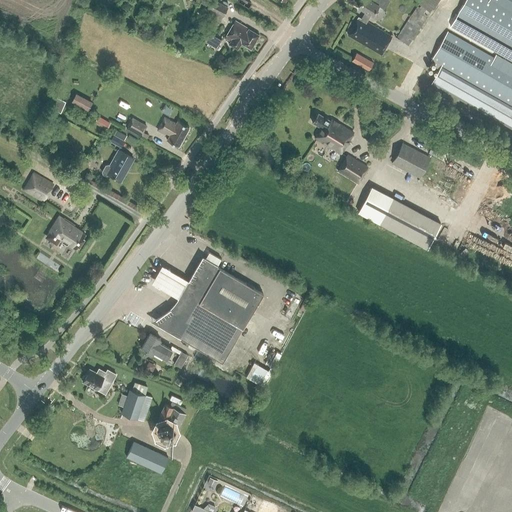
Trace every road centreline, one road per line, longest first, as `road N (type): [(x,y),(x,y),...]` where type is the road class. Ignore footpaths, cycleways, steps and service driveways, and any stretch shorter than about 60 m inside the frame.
road 1 (tertiary): [(38,393),(295,42)]
road 2 (unclassified): [(511,161),(295,42)]
